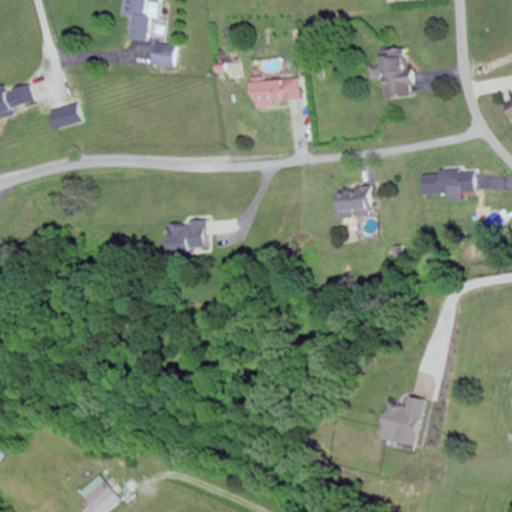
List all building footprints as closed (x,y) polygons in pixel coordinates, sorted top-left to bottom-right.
[(131,18),(129,40),(147,42),(149,20),(158,20),(159,0),(125,0),(124,17),(131,18)] [(385,98),(414,96),(412,71),(406,72),(405,51),(380,53),(381,68),(371,69),(372,81),(383,81),(385,98)] [(301,104),(299,80),(250,83),(251,107),(301,104)] [(0,114),(33,106),(28,86),(0,92),(0,114)] [(51,130),(81,124),(77,106),(48,112),(51,130)] [(365,199),(336,205),(340,223),(369,217),(365,199)] [(207,223),(191,223),(191,229),(171,229),(171,252),(207,252),(207,223)] [(89,511),(111,511),(122,504),(107,484),(84,501),(91,511),(89,511)]
